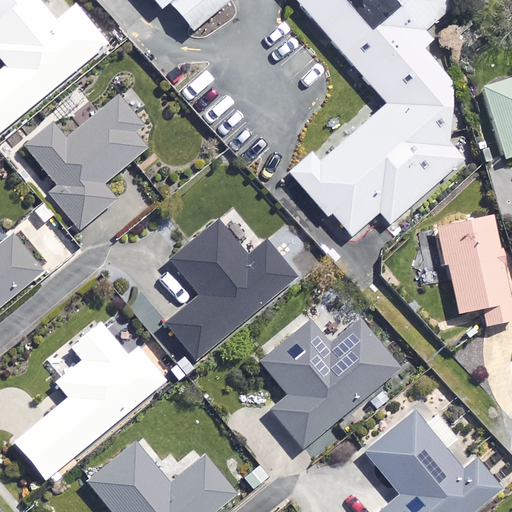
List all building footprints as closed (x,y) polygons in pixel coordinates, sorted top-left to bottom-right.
[(0,25),(0,64),(6,72),(0,76),(0,134),(108,48),(77,10),(56,26),(35,0),(0,0),(0,23),(1,25),(0,25)] [(160,0),(185,30),(220,0),(291,0),(374,100),(290,171),(346,239),(447,158),(442,76),(411,44),(435,0),(434,0),(160,0)] [(511,82),(484,91),(505,160),(511,158),(511,82)] [(156,146),(120,100),(69,139),(57,123),(25,147),(56,189),(49,194),(79,232),(116,204),(102,186),(156,146)] [(511,324),(511,320),(494,219),(438,229),(445,268),(449,268),(459,318),(483,313),(486,329),(511,324)] [(247,260),(218,226),(170,266),(199,301),(166,328),(195,363),(296,281),(266,245),(247,260)] [(0,250),(0,310),(44,273),(15,238),(0,250)] [(412,365),(373,316),(331,350),(310,323),(260,363),(289,399),(272,413),(303,452),(412,365)] [(129,360),(101,326),(72,351),(82,363),(56,386),(69,401),(15,447),(48,485),(167,384),(139,351),(129,360)] [(462,473),(415,415),(365,456),(400,499),(384,511),(477,511),(500,493),(475,463),(462,473)] [(170,488),(137,447),(89,485),(110,511),(218,511),(236,498),(205,459),(170,488)]
